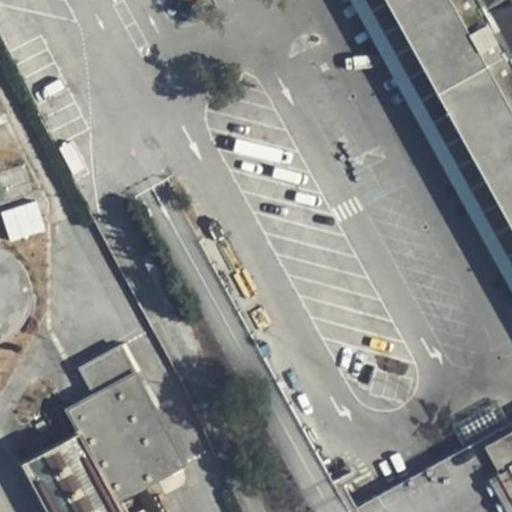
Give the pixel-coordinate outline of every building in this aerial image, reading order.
[(336,0),(511,317),(511,228),(385,0),(336,0)] [(511,0),(385,0),(511,228),(511,0)] [(4,209),(13,238),(47,227),(38,198),(4,209)] [(34,314),(37,295),(36,289),(34,283),(29,271),(22,262),(12,254),(0,248),(0,348),(5,347),(11,344),(25,331),(34,314)] [(124,511),(117,498),(185,460),(121,342),(78,364),(91,392),(66,406),(77,426),(21,454),(52,511),(124,511)] [(511,486),(511,427),(511,426),(507,418),(335,511),(465,511),(498,495),(511,486)] [(506,511),(511,511),(511,486),(498,495),(506,511)]
